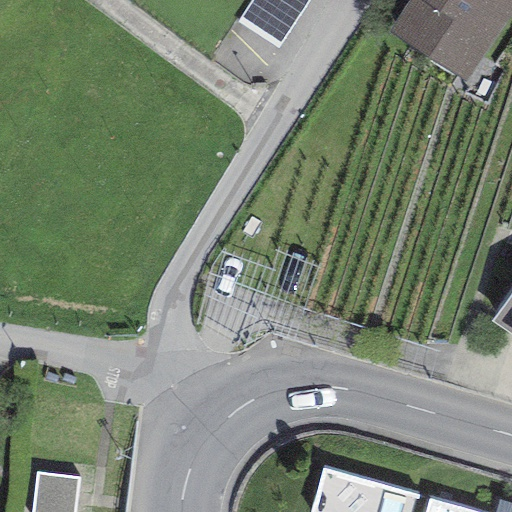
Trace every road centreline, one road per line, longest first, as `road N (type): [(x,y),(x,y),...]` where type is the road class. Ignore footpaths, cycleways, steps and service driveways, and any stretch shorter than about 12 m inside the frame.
road 1 (residential): [(337,0),(188,256),(168,309),(170,372)]
road 2 (tertiary): [(511,436),(324,387),(271,393),(215,431)]
road 3 (residential): [(0,350),(170,372)]
